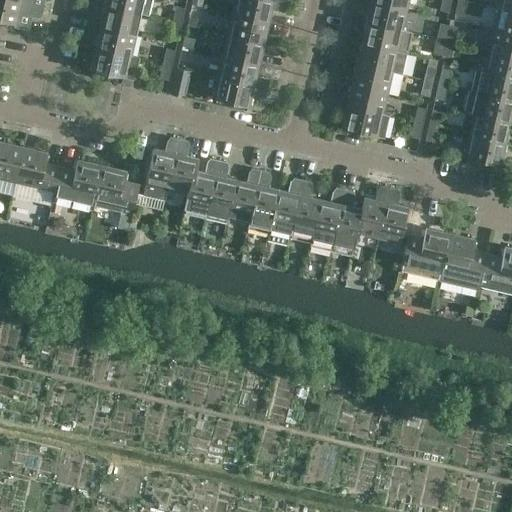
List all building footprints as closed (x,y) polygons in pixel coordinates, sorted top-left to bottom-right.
[(32,13),(34,5),(13,0),(0,0),(0,19),(15,23),(18,10),(32,13)] [(151,0),(106,0),(105,5),(140,14),(148,16),(151,0)] [(285,12),(287,3),(272,0),(235,0),(232,13),(268,21),(271,4),(276,5),(276,9),(275,10),(285,12)] [(406,9),(408,0),(370,0),(371,1),(406,9)] [(448,12),(450,0),(441,0),(439,10),(448,12)] [(463,15),(466,1),(463,0),(457,0),(454,13),(463,15)] [(511,0),(489,0),(488,6),(498,8),(511,11),(511,0)] [(401,30),(406,9),(371,1),(366,22),(401,30)] [(135,35),(140,14),(105,5),(100,26),(135,35)] [(176,6),(172,21),(181,23),(184,8),(176,6)] [(511,33),(511,11),(498,8),(493,29),(511,33)] [(264,38),(268,21),(232,13),(227,34),(277,45),(279,37),(270,34),(270,35),(268,39),(264,38)] [(189,16),(187,24),(195,26),(197,18),(189,16)] [(177,38),(181,23),(172,21),(169,36),(177,38)] [(396,51),(401,30),(366,22),(361,43),(396,51)] [(445,40),(448,25),(440,23),(436,38),(445,40)] [(457,27),(448,25),(445,40),(454,42),(457,27)] [(131,56),(135,35),(100,26),(95,47),(131,56)] [(511,55),(511,33),(493,29),(488,50),(511,55)] [(275,54),(277,45),(227,34),(222,55),(258,63),(262,46),(266,47),(266,51),(266,52),(275,54)] [(185,36),(184,44),(194,46),(196,39),(185,36)] [(441,55),(445,40),(436,38),(433,53),(441,55)] [(450,57),(454,42),(445,40),(441,55),(450,57)] [(406,53),(396,51),(361,43),(356,64),(392,72),(401,74),(406,53)] [(183,46),(181,53),(188,55),(190,47),(183,46)] [(138,57),(131,56),(95,47),(90,69),(133,79),(138,57)] [(166,48),(162,63),(171,65),(175,50),(166,48)] [(511,77),(511,55),(488,50),(483,71),(511,77)] [(254,80),(258,63),(222,55),(217,76),(267,87),(269,79),(260,77),(258,81),(254,80)] [(168,80),(171,65),(162,63),(159,78),(168,80)] [(401,74),(392,72),(356,64),(351,85),(387,93),(397,95),(401,74)] [(436,67),(435,66),(427,64),(423,79),(432,81),(436,67)] [(188,71),(177,68),(171,93),(183,95),(188,71)] [(441,68),(438,83),(447,85),(450,70),(441,68)] [(511,99),(511,77),(483,71),(476,69),(471,90),(511,99)] [(265,96),(267,87),(217,76),(212,98),(248,106),(252,88),(256,89),(256,93),(256,94),(265,96)] [(429,96),(432,81),(423,79),(420,94),(429,96)] [(443,99),(447,85),(438,83),(435,97),(443,99)] [(382,114),(387,93),(351,85),(349,96),(344,95),(342,105),(382,114)] [(509,121),(511,108),(511,99),(471,90),(469,90),(464,111),(474,113),(509,121)] [(388,115),(382,114),(342,105),(339,114),(344,115),(341,128),(383,137),(388,115)] [(417,107),(414,121),(422,123),(426,109),(417,107)] [(432,110),(428,125),(437,127),(440,112),(432,110)] [(504,142),(509,121),(474,113),(469,134),(504,142)] [(419,138),(422,123),(414,121),(410,136),(419,138)] [(434,142),(437,127),(428,125),(425,140),(434,142)] [(499,164),(504,142),(469,134),(464,156),(466,157),(464,163),(475,165),(476,159),(499,164)] [(164,200),(167,188),(179,139),(170,136),(166,151),(153,148),(142,195),(164,200)] [(187,141),(179,139),(167,188),(187,193),(188,193),(194,170),(195,170),(197,158),(184,155),(187,141)] [(0,178),(14,182),(23,146),(0,140),(0,178)] [(53,196),(60,166),(44,163),(47,152),(23,146),(14,182),(43,188),(41,193),(53,196)] [(205,218),(218,160),(209,158),(206,172),(195,170),(194,170),(188,193),(187,193),(182,213),(205,218)] [(91,211),(92,205),(102,165),(77,159),(75,170),(60,166),(53,196),(51,201),(91,211)] [(227,215),(236,179),(223,176),(227,162),(218,160),(205,218),(226,223),(227,215)] [(126,170),(102,165),(92,205),(132,214),(139,185),(123,181),(126,170)] [(248,220),(260,170),(251,168),(248,182),(236,179),(227,215),(248,220)] [(268,232),(278,189),(265,186),(269,172),(260,170),(248,220),(247,227),(268,232)] [(287,245),(289,237),(302,180),(293,177),(290,192),(278,189),(268,232),(266,240),(287,245)] [(310,242),(320,199),(308,196),(311,182),(302,180),(289,237),(310,242)] [(378,237),(389,187),(380,185),(377,200),(363,197),(361,208),(362,209),(356,232),(358,233),(378,237)] [(330,250),(344,189),(336,187),(332,202),(320,199),(310,242),(309,246),(330,250)] [(398,189),(389,187),(378,237),(400,242),(408,207),(394,204),(398,189)] [(362,209),(361,208),(350,206),(353,191),(344,189),(330,250),(351,255),(354,244),(355,244),(358,233),(356,232),(362,209)] [(128,231),(131,218),(131,217),(123,215),(120,229),(128,231)] [(441,268),(449,233),(425,227),(423,238),(407,235),(399,271),(439,280),(441,268)] [(480,282),(486,253),(471,250),(474,239),(449,233),(441,268),(469,275),(468,280),(480,282)] [(511,293),(511,247),(504,246),(502,257),(486,253),(480,282),(479,285),(511,293)] [(396,287),(394,299),(402,301),(404,289),(396,287)]
